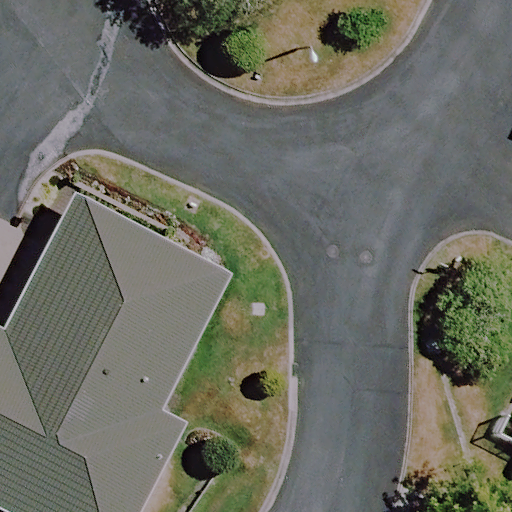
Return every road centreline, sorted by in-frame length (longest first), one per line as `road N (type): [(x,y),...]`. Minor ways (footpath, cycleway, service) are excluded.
road 1 (residential): [(37,0),(92,56),(361,191)]
road 2 (residential): [(361,191),(325,511)]
road 3 (residential): [(469,0),(361,191)]
